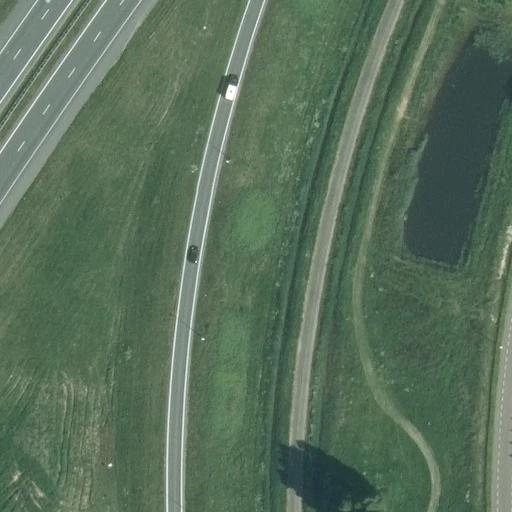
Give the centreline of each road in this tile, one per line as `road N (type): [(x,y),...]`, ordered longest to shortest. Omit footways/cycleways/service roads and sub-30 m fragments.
road 1 (unclassified): [(304,511),(303,392),(316,289),(409,0)]
road 2 (motorway): [(173,511),(189,269),(210,158),(256,0)]
road 3 (motorway): [(0,178),(123,0)]
road 4 (unclassified): [(504,511),(511,380)]
